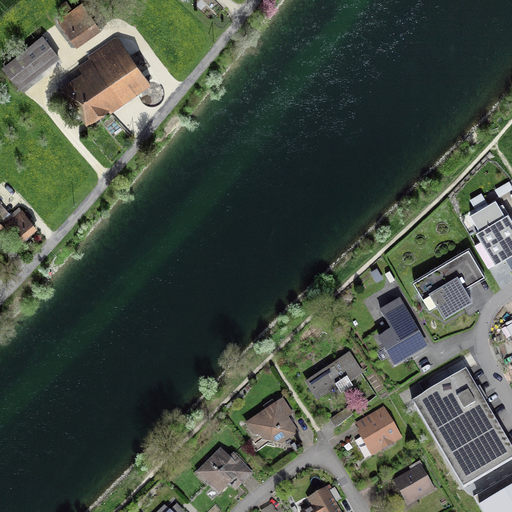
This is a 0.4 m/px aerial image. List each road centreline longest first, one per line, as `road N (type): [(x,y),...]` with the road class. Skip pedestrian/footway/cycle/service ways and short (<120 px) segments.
road 1 (residential): [(255,0),(0,288)]
road 2 (track): [(105,176),(55,121),(47,97),(54,70),(119,33),(180,89)]
road 3 (residential): [(234,511),(320,454),(336,464),(363,511)]
road 4 (residential): [(511,403),(481,343),(490,311),(511,290)]
